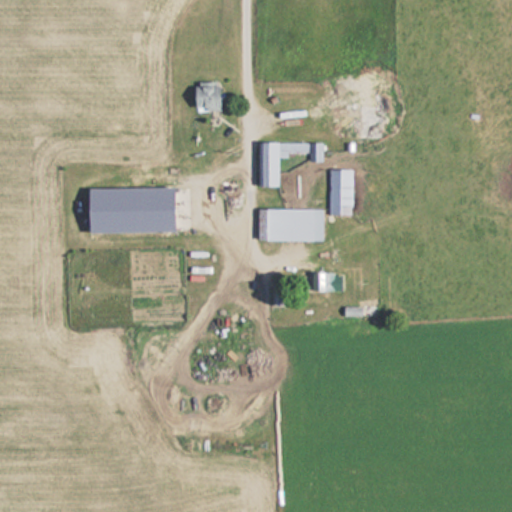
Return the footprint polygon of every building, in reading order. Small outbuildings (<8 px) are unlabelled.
[(379,93),(356,93),(356,80),(327,79),(327,129),(355,129),(355,138),(378,138),(379,93)] [(218,110),(218,82),(191,82),(191,110),(218,110)] [(256,186),(276,186),(276,157),(306,157),(306,142),(257,142),(256,186)] [(327,215),(350,215),(350,169),(327,169),(327,215)] [(320,208),(255,208),(255,241),(320,241),(320,208)] [(340,273),(309,273),(309,291),(340,291),(340,273)] [(356,306),(341,309),(342,318),(358,315),(356,306)]
